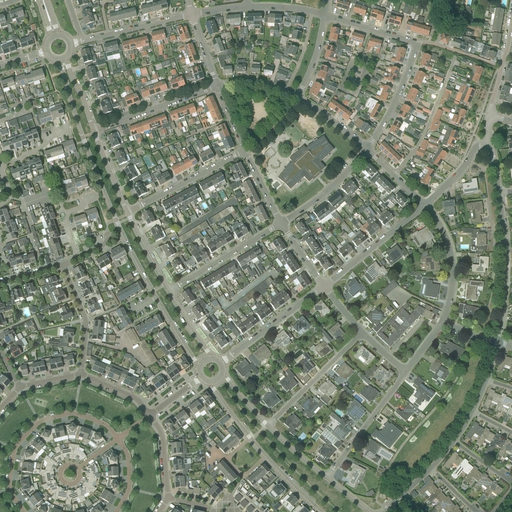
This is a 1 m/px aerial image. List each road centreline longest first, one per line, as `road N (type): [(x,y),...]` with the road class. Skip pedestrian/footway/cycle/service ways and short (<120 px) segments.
road 1 (residential): [(24,511),(10,490),(14,449),(39,422),(74,414),(117,440)]
road 2 (residential): [(81,135),(158,302)]
road 3 (residential): [(208,382),(249,439),(321,511)]
road 4 (residential): [(496,343),(504,292),(498,193)]
road 5 (residential): [(267,426),(361,332)]
road 6 (residential): [(326,478),(406,372)]
road 7 (residential): [(127,213),(244,151)]
road 8 (residential): [(93,131),(217,85)]
road 9 (residential): [(170,294),(281,223)]
road 10 (residential): [(323,286),(424,205)]
road 11 (residential): [(221,362),(323,286)]
road 12 (residential): [(441,322),(452,289),(450,251),(424,205)]
